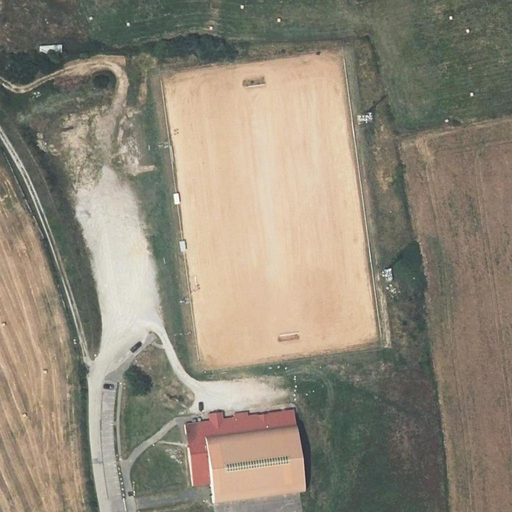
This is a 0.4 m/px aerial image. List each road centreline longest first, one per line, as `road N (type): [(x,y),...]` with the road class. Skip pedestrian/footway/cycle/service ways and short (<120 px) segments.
road 1 (track): [(94,395),(63,279),(0,135)]
road 2 (unclassified): [(95,376),(106,511)]
